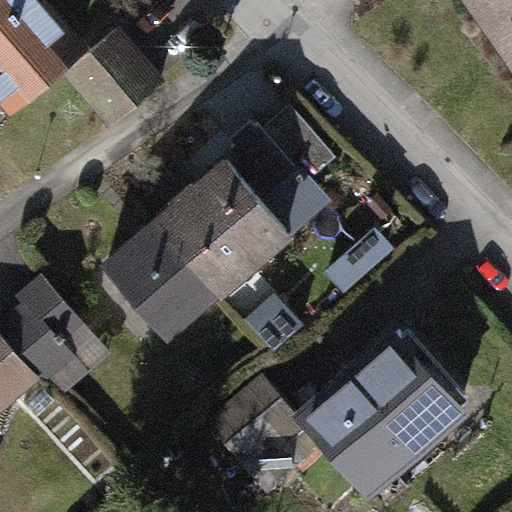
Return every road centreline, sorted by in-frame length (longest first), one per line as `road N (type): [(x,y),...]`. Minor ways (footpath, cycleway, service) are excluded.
road 1 (residential): [(0,227),(274,25)]
road 2 (residential): [(274,25),(511,260)]
